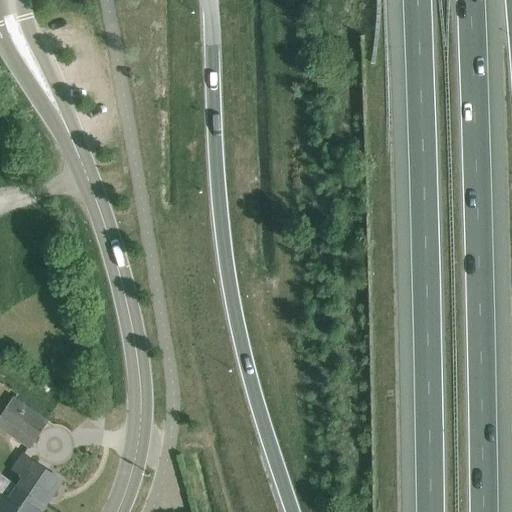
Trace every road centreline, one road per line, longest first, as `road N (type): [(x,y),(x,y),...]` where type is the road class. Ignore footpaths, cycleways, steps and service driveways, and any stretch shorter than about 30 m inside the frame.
road 1 (motorway): [(209,0),(228,277),(248,374),(292,511)]
road 2 (motorway): [(482,511),(469,0)]
road 3 (motorway): [(416,0),(426,511)]
road 4 (tertiary): [(115,511),(138,437),(139,383),(125,295),(86,178)]
road 5 (tertiary): [(86,178),(21,0)]
road 6 (tertiary): [(0,33),(86,178)]
